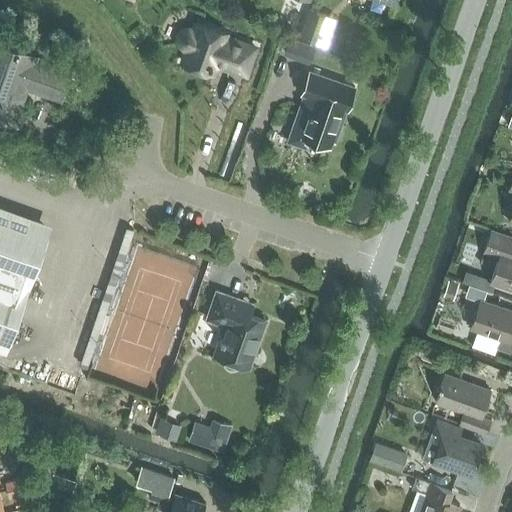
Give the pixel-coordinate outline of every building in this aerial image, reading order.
[(301,36),(318,42),(327,15),(310,9),(301,36)] [(182,62),(210,72),(213,62),(246,74),(255,47),(225,37),(227,33),(196,22),(194,30),(192,29),(188,28),(184,29),(181,31),(178,36),(178,40),(180,44),(181,47),(185,48),(187,49),(182,62)] [(285,53),(299,58),(304,43),(289,39),(285,53)] [(39,61),(40,57),(0,42),(0,119),(21,127),(28,107),(23,105),(29,89),(62,101),(72,73),(39,61)] [(301,137),(331,147),(333,142),(336,143),(341,128),(338,127),(344,110),(348,111),(356,88),(311,72),(303,95),(310,98),(301,124),(305,125),(301,137)] [(0,340),(8,344),(49,231),(0,213),(0,340)] [(492,281),(511,287),(511,238),(492,232),(486,251),(501,256),(492,281)] [(445,297),(454,300),(458,286),(450,283),(445,297)] [(252,310),(240,306),(242,300),(218,292),(208,320),(227,327),(223,337),(222,337),(220,341),(221,341),(216,356),(225,359),(225,363),(226,366),(229,368),(232,369),(236,369),(239,368),(241,365),(246,367),(253,349),(256,350),(267,322),(251,316),(252,310)] [(511,310),(481,300),(471,328),(501,339),(498,348),(511,352),(511,310)] [(482,417),(491,391),(446,374),(437,401),(465,412),(461,423),(487,433),(491,421),(482,417)] [(156,434),(181,442),(186,428),(161,419),(156,434)] [(437,419),(423,459),(471,476),(482,445),(471,441),(470,444),(457,439),(461,428),(437,419)] [(22,437),(19,444),(28,447),(31,440),(37,426),(28,423),(22,437)] [(406,454),(376,443),(371,458),(401,469),(406,454)] [(142,467),(137,482),(153,487),(149,497),(171,505),(169,511),(202,511),(205,504),(170,492),(174,478),(142,467)] [(48,487),(72,496),(77,483),(52,474),(48,487)] [(449,501),(453,490),(417,477),(413,488),(428,494),(421,511),(458,511),(461,505),(449,501)] [(6,483),(8,491),(18,488),(16,480),(6,483)] [(8,491),(10,499),(20,496),(18,488),(8,491)]
